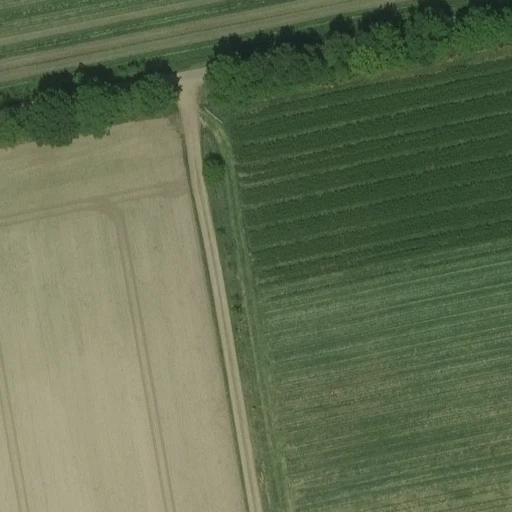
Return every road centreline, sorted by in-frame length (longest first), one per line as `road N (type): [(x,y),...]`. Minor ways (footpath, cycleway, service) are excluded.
road 1 (unclassified): [(511,12),(0,115)]
road 2 (track): [(182,79),(258,511)]
